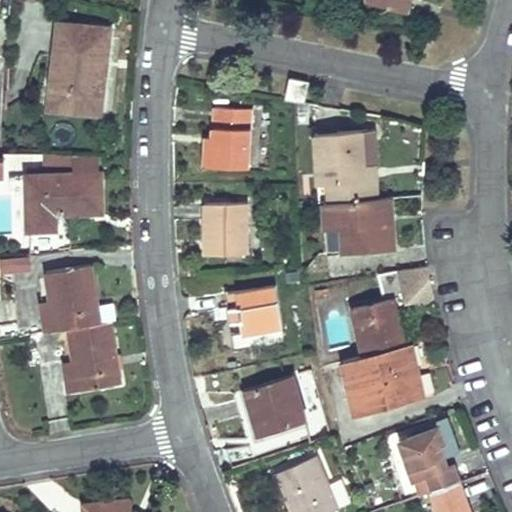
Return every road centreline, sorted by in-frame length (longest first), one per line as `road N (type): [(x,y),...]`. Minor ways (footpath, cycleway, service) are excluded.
road 1 (residential): [(183,437),(155,253),(155,27)]
road 2 (residential): [(155,27),(490,96)]
road 3 (residential): [(511,364),(489,258),(490,96)]
road 4 (residential): [(183,437),(0,467)]
